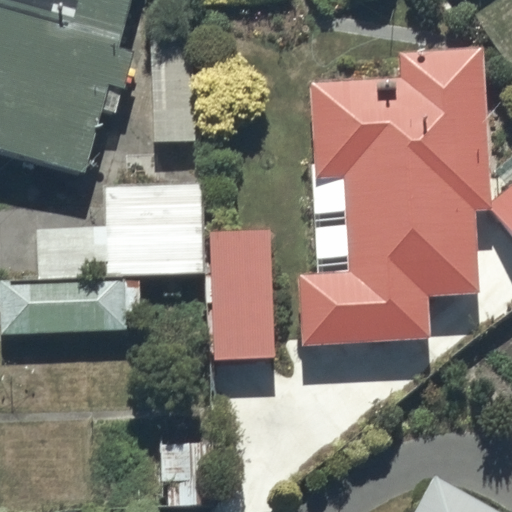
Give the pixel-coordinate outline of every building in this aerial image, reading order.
[(0,0),(0,149),(81,173),(100,109),(112,113),(129,52),(115,48),(129,0),(0,0)] [(297,273),(298,343),(429,338),(427,295),(476,293),(473,210),(490,209),(511,236),(511,156),(493,171),(504,185),(487,199),(481,47),(397,50),(399,81),(307,85),(315,272),(297,273)] [(103,186),(102,275),(201,273),(199,184),(103,186)] [(270,230),(207,230),(213,358),(271,357),(270,230)] [(0,283),(0,333),(125,330),(125,312),(138,312),(137,280),(0,283)] [(215,445),(159,444),(159,481),(167,481),(167,505),(215,505),(215,445)] [(495,511),(429,476),(409,511),(495,511)]
